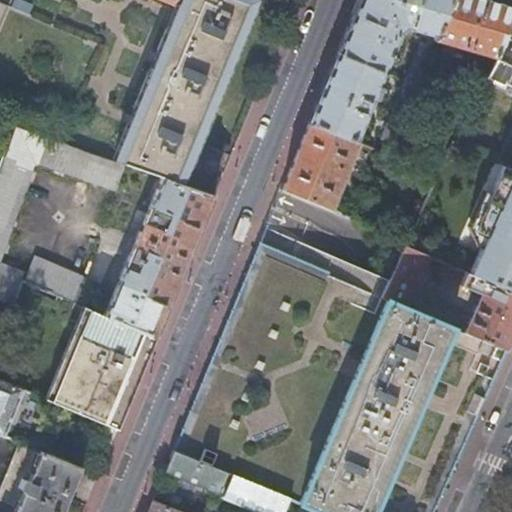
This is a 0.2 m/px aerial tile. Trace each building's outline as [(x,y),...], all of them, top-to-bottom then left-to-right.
[(156,0),(175,7),(128,122),(112,162),(124,166),(161,179),(179,185),(254,1),(250,0),(156,0)] [(428,35),(436,37),(450,0),(358,0),(354,11),(337,53),(384,72),(400,35),(399,34),(404,28),(428,35)] [(450,0),(436,37),(434,41),(494,58),(511,20),(511,7),(485,0),(450,0)] [(511,20),(494,58),(486,75),(511,88),(511,20)] [(405,81),(416,85),(434,41),(436,37),(428,35),(423,47),(419,46),(405,81)] [(323,86),(308,124),(355,142),(372,101),(379,104),(385,90),(378,87),(384,72),(337,53),(323,86)] [(399,100),(378,151),(388,155),(409,104),(399,100)] [(296,153),(281,189),(330,210),(358,143),(355,142),(308,124),(296,153)] [(77,149),(14,127),(0,168),(0,299),(13,304),(22,281),(20,279),(22,274),(6,267),(0,270),(0,269),(0,256),(30,170),(27,165),(39,159),(42,164),(114,191),(124,166),(112,162),(77,149)] [(511,168),(503,165),(491,193),(474,229),(487,234),(481,248),(470,274),(511,291),(511,168)] [(179,185),(161,179),(146,215),(137,212),(131,226),(140,229),(104,316),(156,338),(184,270),(213,197),(179,185)] [(491,193),(484,190),(468,226),(475,245),(481,248),(487,234),(474,229),(491,193)] [(176,439),(171,450),(175,452),(210,467),(226,474),(232,476),(265,490),(287,499),(301,505),(316,511),(435,511),(437,509),(439,505),(443,496),(447,486),(449,482),(451,477),(455,468),(458,459),(462,450),(466,441),(474,423),(476,419),(478,414),(479,411),(481,406),(484,400),(485,396),(488,391),(490,385),(494,376),(497,370),(506,350),(483,340),(461,331),(455,328),(413,311),(390,301),(381,297),(362,289),(317,269),(318,267),(290,256),(263,244),(260,243),(259,245),(255,255),(251,265),(247,274),(243,282),(241,287),(239,292),(231,310),(229,315),(227,320),(219,339),(215,348),(211,357),(207,366),(204,375),(202,379),(200,384),(192,401),(190,406),(188,411),(180,429),(178,434),(176,439)] [(389,280),(381,297),(390,301),(413,311),(461,331),(483,340),(506,350),(511,337),(511,291),(470,274),(445,264),(439,276),(480,294),(467,321),(428,305),(426,309),(415,304),(408,302),(429,257),(404,247),(389,280)] [(24,282),(81,306),(91,284),(81,280),(82,278),(34,258),(24,282)] [(52,403),(90,310),(83,307),(44,400),(52,403)] [(151,350),(156,338),(104,316),(90,310),(52,403),(91,420),(117,431),(151,350)] [(0,434),(4,436),(13,414),(23,391),(0,381),(0,434)] [(111,445),(117,431),(91,420),(85,434),(111,445)] [(61,511),(80,468),(20,443),(0,491),(0,499),(17,507),(14,511),(61,511)] [(171,450),(164,472),(181,479),(196,485),(218,493),(219,490),(226,474),(210,467),(175,452),(171,450)] [(232,476),(226,474),(219,490),(225,493),(232,476)] [(265,490),(232,476),(225,493),(222,499),(255,511),(281,511),(287,499),(265,490)] [(193,494),(196,485),(181,479),(178,488),(185,491),(193,494)] [(316,511),(301,505),(287,499),(281,511),(316,511)] [(147,511),(177,511),(151,502),(147,511)]
